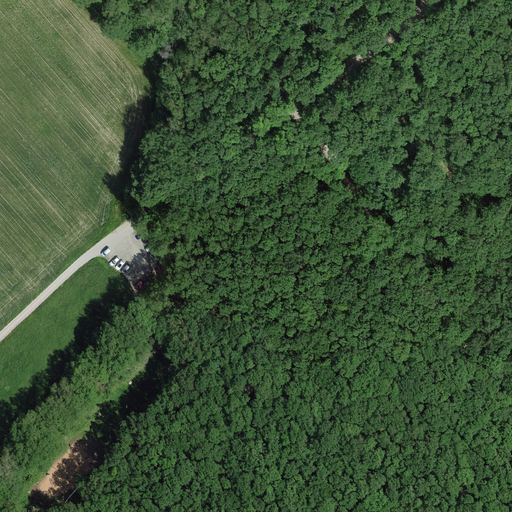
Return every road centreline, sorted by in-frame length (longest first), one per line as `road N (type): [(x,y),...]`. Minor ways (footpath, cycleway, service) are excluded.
road 1 (track): [(296,106),(511,414)]
road 2 (track): [(145,213),(437,0)]
road 3 (track): [(0,337),(145,213)]
